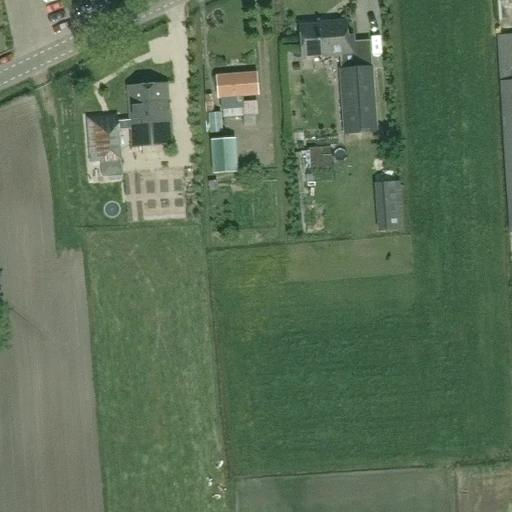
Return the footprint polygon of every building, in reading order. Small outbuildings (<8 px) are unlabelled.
[(373,67),(361,68),(360,52),(355,52),(353,35),(347,36),(346,21),(327,22),(327,24),(300,26),(303,57),(324,55),(324,57),(341,55),(342,69),(340,69),(344,135),(377,133),(373,67)] [(511,35),(498,36),(510,234),(511,234),(511,35)] [(254,128),(255,115),(256,115),(255,102),(244,103),(243,96),(259,94),(257,74),(216,78),(218,98),(222,98),(224,118),(244,116),(244,127),(254,128)] [(167,86),(128,88),(131,148),(183,144),(181,115),(169,116),(167,86)] [(208,114),(210,135),(223,133),(221,113),(208,114)] [(119,118),(87,120),(90,163),(101,163),(102,178),(122,177),(119,118)] [(236,141),(212,143),(215,174),(239,172),(236,141)] [(399,184),(375,185),(378,233),(403,231),(399,184)]
